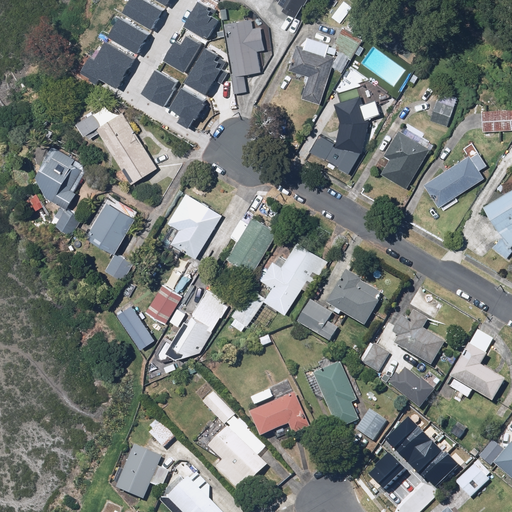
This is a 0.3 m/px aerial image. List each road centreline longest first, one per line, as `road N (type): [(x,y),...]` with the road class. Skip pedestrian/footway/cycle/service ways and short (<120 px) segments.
road 1 (residential): [(511,316),(238,144)]
road 2 (residential): [(238,144),(228,137),(204,141),(126,97),(185,0)]
